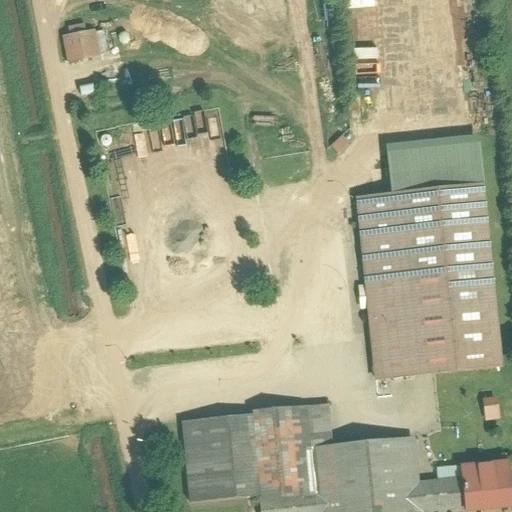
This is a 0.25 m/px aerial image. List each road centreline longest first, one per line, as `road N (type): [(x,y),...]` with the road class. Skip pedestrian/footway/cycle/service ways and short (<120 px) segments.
road 1 (track): [(33,0),(115,372)]
road 2 (unclassified): [(142,511),(115,372)]
